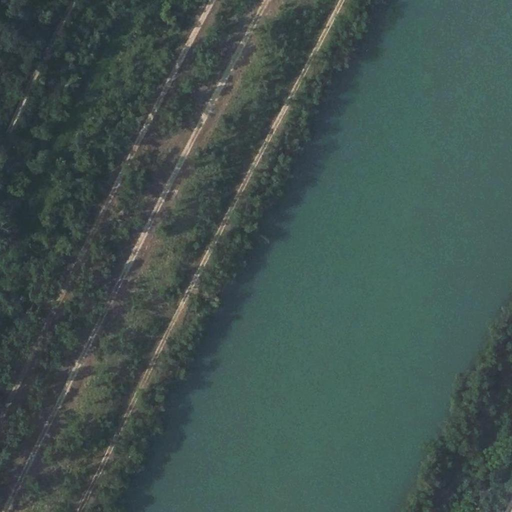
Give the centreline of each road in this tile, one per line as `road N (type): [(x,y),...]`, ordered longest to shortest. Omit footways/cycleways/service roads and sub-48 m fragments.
road 1 (track): [(77,511),(345,0)]
road 2 (track): [(264,0),(5,511)]
road 3 (track): [(0,420),(210,0)]
road 4 (track): [(437,511),(511,358)]
road 5 (track): [(74,0),(0,140)]
